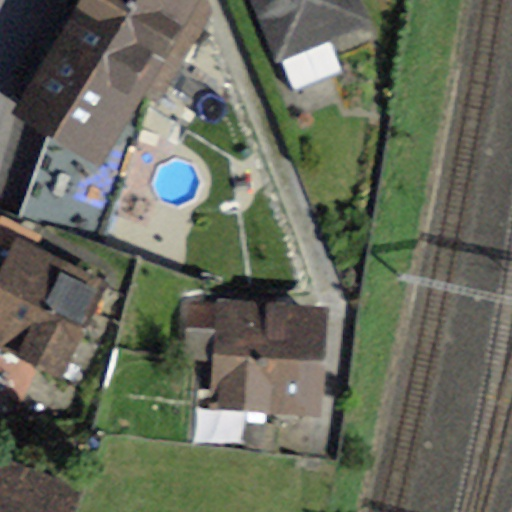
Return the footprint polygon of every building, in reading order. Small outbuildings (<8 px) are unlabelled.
[(207,9),(203,0),(98,0),(30,112),(87,147),(125,84),(151,100),(207,9)] [(257,0),(294,92),(342,73),(327,36),(363,21),(354,0),(257,0)] [(255,129),(214,27),(193,62),(227,141),(255,129)] [(95,284),(29,251),(0,311),(0,414),(8,419),(37,360),(61,375),(69,358),(61,354),(95,284)] [(233,308),(227,404),(302,410),(308,326),(270,323),(271,311),(233,308)] [(261,417),(259,453),(303,454),(305,419),(261,417)] [(0,472),(0,511),(52,511),(59,495),(49,491),(55,474),(28,464),(22,481),(0,472)]
